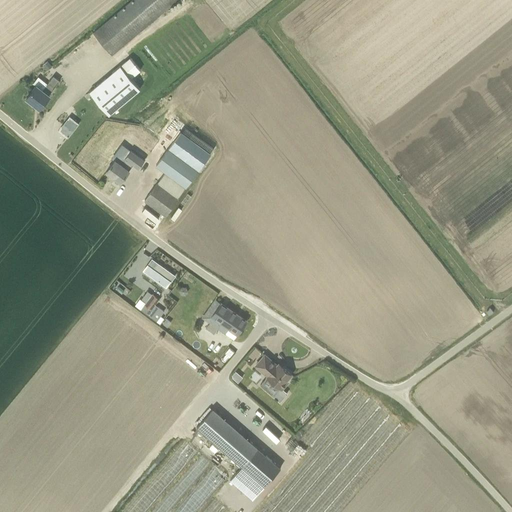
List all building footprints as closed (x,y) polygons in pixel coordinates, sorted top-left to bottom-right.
[(132,0),(93,33),(112,55),(176,0),(132,0)] [(140,89),(121,65),(89,91),(109,115),(140,89)] [(54,76),(49,82),(42,90),(36,85),(27,98),(40,108),(50,96),(49,95),(60,81),(54,76)] [(72,133),(79,124),(70,116),(62,126),(72,133)] [(166,171),(157,183),(178,198),(186,187),(198,170),(168,148),(156,165),(166,171)] [(133,164),(139,168),(145,160),(131,150),(125,158),(121,164),(115,160),(106,171),(121,182),(129,170),(133,164)] [(157,183),(145,200),(166,215),(178,199),(178,198),(157,183)] [(168,286),(175,273),(150,258),(142,271),(168,286)] [(153,293),(144,304),(151,310),(160,299),(153,293)] [(247,321),(215,299),(208,309),(205,314),(202,318),(234,340),(247,321)] [(163,323),(167,326),(171,322),(167,318),(163,323)] [(248,355),(253,359),(260,350),(255,347),(248,355)] [(279,363),(278,364),(277,365),(265,355),(256,365),(268,376),(267,377),(280,388),(280,387),(282,389),(288,382),(286,381),(292,374),(283,366),(279,363)] [(232,378),(238,383),(242,378),(237,373),(232,378)] [(197,427),(243,467),(254,477),(266,487),(281,468),(213,409),(197,427)] [(263,434),(259,435),(265,452),(270,451),(263,434)] [(242,491),(254,477),(243,467),(231,481),(242,491)] [(254,501),(266,487),(254,477),(242,491),(254,501)]
